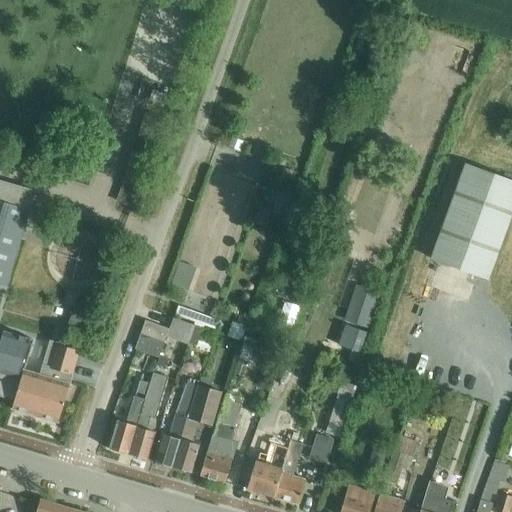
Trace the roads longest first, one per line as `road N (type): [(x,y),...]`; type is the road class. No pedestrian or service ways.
road 1 (residential): [(72,477),(159,236)]
road 2 (unclassified): [(159,236),(242,0)]
